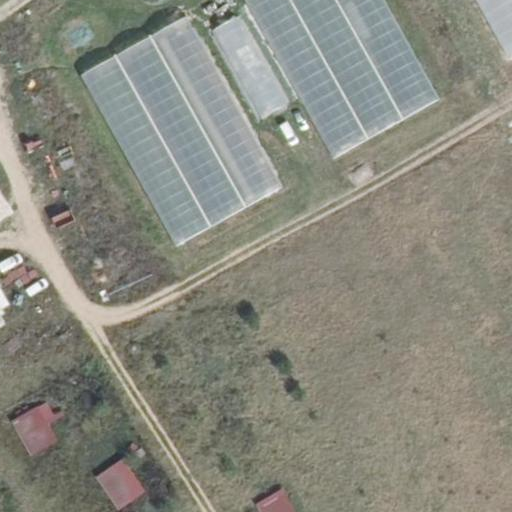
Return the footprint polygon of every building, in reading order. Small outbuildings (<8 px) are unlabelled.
[(438,104),(385,0),(248,0),(329,158),(438,104)] [(511,0),(405,0),(448,88),(511,57),(511,0)] [(240,14),(211,30),(260,120),(289,104),(240,14)] [(192,15),(82,71),(171,248),(282,192),(192,15)] [(0,289),(0,311),(9,306),(0,289)] [(251,429),(221,442),(239,481),(269,468),(251,429)] [(96,476),(119,511),(147,492),(124,457),(96,476)]
